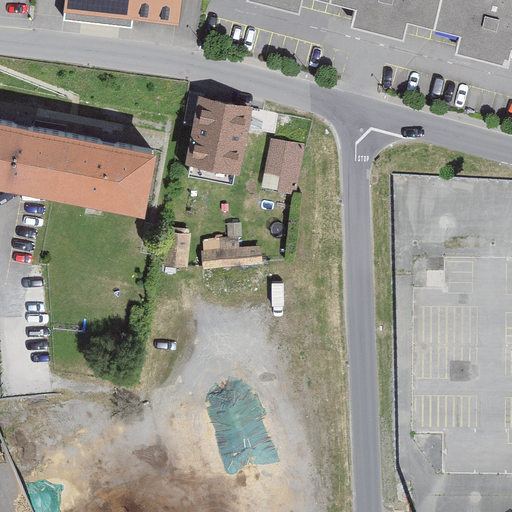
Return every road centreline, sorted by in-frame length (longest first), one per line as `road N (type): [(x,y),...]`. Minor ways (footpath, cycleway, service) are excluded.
road 1 (residential): [(370,112),(360,174),(370,511)]
road 2 (tertiary): [(0,42),(197,71),(370,112)]
road 3 (tertiary): [(370,112),(511,149)]
